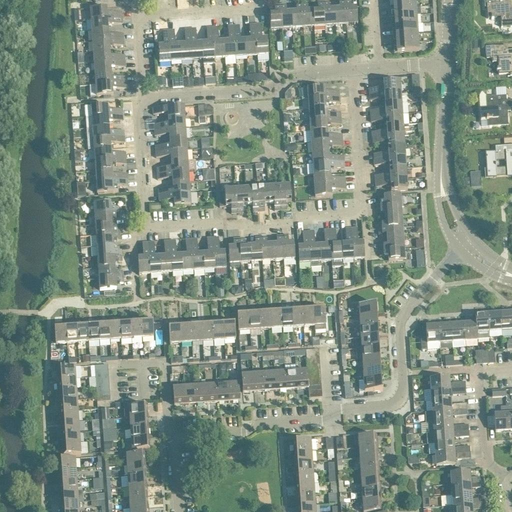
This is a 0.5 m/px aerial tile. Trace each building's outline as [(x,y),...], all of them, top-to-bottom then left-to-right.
[(415,7),(414,0),(389,0),(390,6),(393,6),(394,9),(415,7)] [(511,8),(510,9),(509,0),(483,0),(484,8),(487,8),(487,19),(500,18),(501,28),(511,27),(511,8)] [(351,9),(350,1),(344,2),(346,26),(357,25),(356,8),(351,9)] [(335,26),(346,26),(344,2),(339,2),(339,9),(334,10),(335,26)] [(314,28),(324,27),(323,3),(317,3),(318,11),(313,11),(314,28)] [(329,10),(329,3),(323,3),(324,27),(335,26),(334,10),(329,10)] [(308,12),(307,4),(301,5),(303,29),(314,28),(313,11),(308,12)] [(292,29),(303,29),(301,5),(295,5),(296,12),(291,13),(292,29)] [(270,31),(281,30),(280,6),(274,6),(274,14),(269,14),(270,31)] [(286,13),(286,6),(280,6),(281,30),(292,29),(291,13),(286,13)] [(391,18),(416,16),(415,7),(394,9),(394,12),(391,12),(391,18)] [(107,14),(106,9),(90,10),(91,22),(122,19),(121,13),(107,14)] [(416,16),(391,18),(391,24),(395,24),(395,27),(417,25),(416,16)] [(91,32),(108,31),(108,26),(122,25),(122,19),(91,22),(91,32)] [(246,57),(257,56),(255,25),(249,26),(250,40),(245,41),(246,57)] [(262,40),(261,25),(255,25),(257,56),(268,56),(267,39),(262,40)] [(417,25),(395,27),(395,30),(392,30),(392,36),(417,34),(417,27),(417,25)] [(240,41),(239,26),(233,27),(235,58),(246,57),(245,41),(240,41)] [(225,59),(235,58),(233,27),(227,27),(228,42),(224,42),(225,59)] [(214,65),(214,60),(212,28),(206,29),(207,43),(202,44),(203,60),(203,65),(214,65)] [(219,43),(218,28),(212,28),(214,60),(225,59),(224,42),(219,43)] [(197,44),(196,29),(190,30),(192,61),(203,60),(202,44),(197,44)] [(181,62),(192,61),(190,30),(184,30),(185,45),(180,45),(181,62)] [(108,36),(108,31),(91,32),(92,43),(123,40),(123,35),(108,36)] [(159,63),(170,63),(168,31),(162,32),(163,47),(158,47),(159,63)] [(175,46),(174,31),(168,31),(170,63),(181,62),(180,45),(175,46)] [(418,43),(417,34),(392,36),(393,42),(396,41),(396,45),(418,43)] [(93,53),(109,52),(109,47),(124,46),(123,40),(92,43),(93,53)] [(394,54),(419,53),(418,43),(396,45),(396,48),(393,48),(394,54)] [(511,50),(505,51),(505,46),(485,47),(486,59),(492,58),(492,63),(498,62),(499,75),(510,74),(510,77),(511,76),(511,50)] [(110,57),(109,52),(93,53),(94,64),(125,62),(125,56),(110,57)] [(94,75),(111,74),(110,69),(125,68),(125,62),(94,64),(94,75)] [(111,79),(111,74),(94,75),(95,86),(126,84),(126,78),(111,79)] [(412,76),(413,92),(420,92),(420,91),(419,83),(419,80),(419,76),(412,76)] [(165,78),(157,79),(158,87),(166,86),(165,78)] [(383,89),(369,90),(369,96),(400,94),(400,82),(392,83),(392,78),(383,78),(384,83),(383,83),(383,89)] [(511,83),(502,84),(502,92),(511,92),(511,83)] [(96,97),(113,96),(112,90),(127,89),(126,84),(95,86),(96,97)] [(324,93),(324,88),(307,89),(307,90),(301,90),(302,100),(308,100),(339,98),(339,92),(324,93)] [(511,100),(506,101),(506,96),(494,97),(493,93),(487,94),(487,98),(486,98),(487,109),(480,110),(481,128),(508,126),(507,109),(511,108),(511,100)] [(401,104),(400,94),(369,96),(369,102),(384,101),(385,105),(401,104)] [(339,98),(308,100),(309,111),(325,110),(325,105),(340,104),(339,98)] [(371,117),(402,115),(401,104),(385,105),(385,110),(370,112),(371,117)] [(108,111),(107,106),(85,107),(86,119),(123,117),(122,110),(108,111)] [(208,106),(205,106),(203,106),(203,112),(198,112),(198,117),(213,116),(213,109),(208,106)] [(185,118),(184,107),(152,109),(153,116),(168,115),(168,120),(185,118)] [(325,115),(325,110),(309,111),(309,122),(341,119),(340,114),(325,115)] [(403,126),(402,115),(371,117),(371,123),(386,122),(386,127),(403,126)] [(123,122),(123,117),(86,119),(86,130),(109,129),(108,123),(123,122)] [(154,131),(185,129),(185,118),(168,120),(168,124),(154,125),(154,131)] [(310,133),(327,131),(326,127),(341,125),(341,119),(309,122),(310,133)] [(372,139),(403,137),(403,126),(386,127),(386,132),(372,133),(372,139)] [(109,129),(86,130),(87,141),(124,138),(124,132),(109,133),(109,129)] [(186,140),(185,129),(154,131),(154,137),(169,136),(170,141),(186,140)] [(327,136),(327,131),(310,133),(311,144),(342,141),(342,135),(327,136)] [(404,148),(403,137),(372,139),(372,145),(387,144),(388,149),(404,148)] [(125,144),(124,138),(87,141),(88,152),(94,151),(110,150),(110,145),(125,144)] [(155,153),(187,151),(186,140),(170,141),(170,146),(155,147),(155,153)] [(312,154),(328,153),(328,148),(343,147),(342,141),(311,144),(312,154)] [(511,176),(511,146),(495,148),(495,154),(483,155),(483,156),(485,156),(486,170),(484,170),(485,178),(511,176)] [(374,161),(405,159),(404,148),(388,149),(388,153),(373,154),(374,161)] [(111,154),(110,150),(94,151),(95,162),(126,159),(125,153),(111,154)] [(187,162),(187,151),(155,153),(156,159),(171,158),(171,163),(187,162)] [(329,158),(328,153),(312,154),(312,165),(344,163),(343,157),(329,158)] [(95,173),(112,171),(111,166),(126,165),(126,159),(95,162),(95,173)] [(406,169),(405,159),(374,161),(374,167),(389,166),(389,170),(406,169)] [(171,168),(157,169),(157,175),(188,173),(187,162),(171,163),(171,168)] [(313,176),(330,175),(329,170),(344,169),(344,163),(312,165),(313,176)] [(375,182),(406,180),(406,169),(389,170),(389,175),(375,176),(375,182)] [(112,176),(112,171),(95,173),(96,183),(127,181),(127,175),(112,176)] [(189,183),(188,173),(157,175),(157,181),(172,180),(172,185),(189,183)] [(330,180),(330,175),(313,176),(314,187),(345,184),(345,179),(330,180)] [(481,188),(480,178),(464,179),(466,188),(471,188),(471,189),(481,188)] [(407,191),(406,180),(375,182),(376,188),(390,187),(391,193),(407,191)] [(97,194),(113,193),(113,188),(128,187),(127,181),(96,183),(97,194)] [(158,197),(190,194),(189,183),(172,185),(173,189),(158,190),(158,197)] [(315,198),(331,197),(331,191),(346,190),(345,184),(314,187),(315,198)] [(280,211),(278,187),(268,188),(269,205),(274,204),(274,212),(280,211)] [(280,211),(286,211),(285,204),(291,203),(290,187),(278,187),(280,211)] [(259,213),(264,212),(264,205),(269,205),(268,188),(257,189),(259,213)] [(259,213),(257,189),(246,190),(247,206),(252,206),(253,213),(259,213)] [(224,191),(225,202),(225,208),(231,207),(231,215),(237,214),(235,190),(224,191)] [(237,214),(243,214),(242,207),(247,206),(246,190),(235,190),(237,214)] [(190,206),(190,194),(158,197),(159,202),(174,201),(174,207),(190,206)] [(377,208),(401,207),(400,195),(384,197),(384,202),(377,203),(377,208)] [(110,208),(110,203),(94,204),(94,215),(118,214),(118,208),(110,208)] [(402,217),(401,207),(377,208),(377,214),(385,214),(385,219),(402,217)] [(95,226),(112,225),(111,220),(119,220),(118,214),(94,215),(95,226)] [(378,230),(402,228),(402,217),(385,219),(386,224),(378,224),(378,230)] [(112,230),(112,225),(95,226),(96,237),(120,235),(119,229),(112,230)] [(403,239),(402,228),(378,230),(379,236),(386,235),(387,240),(403,239)] [(342,261),(353,261),(351,229),(345,230),(346,244),(341,245),(342,261)] [(358,244),(357,229),(351,229),(353,261),(364,260),(363,243),(358,244)] [(332,268),(343,267),(342,261),(341,245),(336,245),(335,230),(329,231),(332,262),(332,268)] [(321,263),(332,262),(329,231),(323,231),(324,246),(320,246),(321,263)] [(299,264),(310,264),(308,232),(302,233),(303,247),(298,248),(299,264)] [(315,247),(314,232),(308,232),(310,264),(321,263),(320,246),(315,247)] [(97,248),(113,247),(113,242),(120,241),(120,235),(96,237),(97,248)] [(288,244),(288,236),(282,237),(283,261),(295,260),(294,244),(288,244)] [(273,261),(283,261),(282,237),(276,237),(276,245),(272,245),(273,261)] [(219,253),(218,238),(213,239),(215,270),(226,269),(225,253),(219,253)] [(251,263),(262,262),(260,238),(254,239),(255,246),(250,247),(251,263)] [(267,245),(266,238),(260,238),(262,262),(273,261),(272,245),(267,245)] [(204,271),(215,270),(213,239),(207,239),(208,254),(203,254),(204,271)] [(245,247),(245,239),(239,240),(240,264),(251,263),(250,247),(245,247)] [(380,252),(404,250),(403,239),(387,240),(387,245),(380,246),(380,252)] [(182,272),(193,272),(191,240),(185,241),(186,255),(181,256),(182,272)] [(198,255),(197,240),(191,240),(193,272),(204,271),(203,254),(198,255)] [(229,264),(240,264),(239,240),(233,240),(233,248),(228,248),(229,264)] [(176,256),(175,241),(169,242),(171,273),(182,272),(181,256),(176,256)] [(161,274),(171,273),(169,242),(163,242),(165,257),(160,257),(161,274)] [(139,275),(150,275),(148,243),(142,244),(143,259),(138,259),(139,275)] [(155,258),(154,243),(148,243),(150,275),(161,274),(160,257),(155,258)] [(113,252),(113,247),(97,248),(97,258),(121,257),(121,251),(113,252)] [(405,261),(404,250),(380,252),(380,257),(388,257),(388,262),(405,261)] [(98,269),(114,268),(114,263),(122,263),(121,257),(97,258),(98,269)] [(115,273),(114,268),(98,269),(99,280),(123,278),(122,273),(115,273)] [(350,286),(350,277),(339,277),(339,286),(350,286)] [(100,291),(116,290),(116,285),(123,284),(123,278),(99,280),(100,291)] [(155,295),(162,295),(161,286),(154,287),(155,295)] [(359,318),(377,316),(376,306),(376,305),(358,306),(359,316),(359,318)] [(303,328),(314,327),(313,309),(302,310),(303,328)] [(314,327),(325,326),(324,309),(313,309),(314,327)] [(293,328),(303,328),(302,310),(291,311),(293,328)] [(282,329),(293,328),(291,311),(281,312),(282,329)] [(260,331),(271,330),(270,312),(259,313),(260,331)] [(271,330),(282,329),(281,312),(270,312),(271,330)] [(249,331),(260,331),(259,313),(248,314),(249,331)] [(501,332),(511,330),(511,316),(511,313),(499,314),(501,332)] [(238,332),(249,331),(248,314),(237,315),(238,325),(238,332)] [(488,332),(501,332),(499,314),(487,315),(488,332)] [(476,333),(476,340),(489,339),(488,332),(487,315),(475,316),(475,324),(476,333)] [(377,328),(377,316),(359,318),(360,328),(360,329),(377,328)] [(131,339),(142,339),(141,321),(130,322),(131,339)] [(151,321),(141,321),(142,339),(143,339),(153,338),(152,324),(152,323),(152,321),(151,321)] [(120,340),(131,339),(130,322),(119,323),(120,340)] [(99,342),(110,341),(108,323),(98,324),(99,342)] [(110,341),(120,340),(119,323),(108,323),(110,341)] [(224,341),(235,340),(234,323),(223,324),(224,341)] [(88,343),(99,342),(98,324),(87,325),(88,343)] [(202,343),(213,342),(212,324),(201,325),(202,343)] [(213,342),(224,341),(223,324),(212,324),(213,342)] [(476,333),(475,324),(463,325),(464,342),(477,341),(476,340),(476,333)] [(55,327),(55,325),(54,325),(55,345),(67,344),(65,326),(55,327)] [(67,344),(77,343),(76,325),(65,326),(67,344)] [(77,343),(88,343),(87,325),(76,325),(77,343)] [(192,343),(202,343),(201,325),(190,326),(192,343)] [(464,342),(463,325),(451,326),(452,343),(453,349),(465,348),(464,342)] [(181,344),(192,343),(190,326),(180,327),(181,344)] [(439,344),(452,343),(451,326),(438,327),(439,344)] [(170,345),(181,344),(180,327),(168,327),(170,345)] [(420,337),(421,351),(440,350),(439,344),(438,327),(426,327),(426,337),(420,337)] [(361,339),(378,338),(377,328),(360,329),(361,339)] [(361,350),(379,349),(378,338),(361,339),(361,350)] [(379,360),(379,349),(361,350),(357,350),(357,355),(362,355),(362,361),(379,360)] [(363,372),(380,370),(379,360),(362,361),(363,372)] [(80,379),(80,368),(54,370),(57,370),(58,381),(75,379),(80,379)] [(364,382),(381,381),(380,370),(363,372),(364,382)] [(297,389),(308,389),(308,387),(307,381),(307,375),(307,371),(295,372),(297,389)] [(286,390),(297,389),(295,372),(285,373),(286,390)] [(275,391),(286,390),(285,373),(274,374),(275,391)] [(254,393),(264,392),(263,374),(252,375),(254,393)] [(264,392),(275,391),(274,374),(263,374),(264,392)] [(242,393),(254,393),(252,375),(241,376),(242,393)] [(59,391),(76,390),(75,379),(58,381),(59,391)] [(227,385),(228,402),(239,402),(238,384),(238,379),(233,379),(233,385),(227,385)] [(449,384),(449,379),(430,380),(430,391),(465,389),(465,383),(449,384)] [(381,391),(381,381),(364,382),(359,383),(360,394),(367,393),(373,393),(382,392),(382,391),(381,391)] [(217,403),(228,402),(227,385),(216,386),(217,403)] [(196,405),(207,404),(205,386),(195,387),(196,405)] [(207,404),(217,403),(216,386),(205,386),(207,404)] [(185,405),(196,405),(195,387),(184,388),(185,405)] [(174,406),(185,405),(184,388),(173,389),(174,406)] [(465,389),(430,391),(431,402),(450,401),(450,396),(466,395),(465,389)] [(59,402),(77,401),(76,390),(59,391),(59,402)] [(493,407),(492,398),(506,397),(505,391),(485,392),(486,407),(493,407)] [(60,413),(78,412),(77,401),(59,402),(60,413)] [(451,405),(450,401),(431,402),(432,413),(467,410),(467,404),(451,405)] [(124,419),(129,419),(147,418),(146,407),(137,407),(136,403),(123,404),(124,419)] [(501,415),(494,416),(495,433),(508,432),(506,408),(501,408),(501,415)] [(102,421),(110,421),(109,409),(101,410),(102,421)] [(433,424),(452,422),(452,418),(467,417),(467,410),(432,413),(433,424)] [(61,424),(78,422),(78,412),(60,413),(61,424)] [(130,430),(147,429),(147,418),(129,419),(130,430)] [(62,435),(79,433),(78,422),(61,424),(62,435)] [(452,427),(452,422),(433,424),(428,424),(428,434),(433,434),(468,432),(468,426),(452,427)] [(131,441),(148,439),(147,429),(130,430),(131,441)] [(468,432),(433,434),(426,435),(427,446),(434,445),(453,444),(453,439),(469,438),(468,432)] [(62,445),(80,444),(79,433),(62,435),(62,445)] [(358,449),(376,448),(375,437),(378,437),(378,436),(358,438),(358,449)] [(131,452),(149,451),(148,439),(131,441),(131,452)] [(294,454),(311,453),(311,452),(316,451),(315,439),(307,439),(307,441),(293,442),(294,454)] [(61,457),(73,456),(81,455),(80,444),(62,445),(63,456),(61,456),(61,457)] [(454,448),(453,444),(434,445),(435,456),(470,453),(470,447),(454,448)] [(359,460),(377,459),(376,448),(358,449),(359,460)] [(294,465),(312,463),(311,453),(294,454),(294,465)] [(436,467),(455,466),(454,461),(470,460),(470,453),(435,456),(436,467)] [(126,467),(144,466),(143,455),(126,456),(126,467)] [(76,471),(75,459),(55,461),(55,462),(57,461),(58,472),(76,471)] [(360,471),(377,470),(377,459),(359,460),(360,471)] [(295,476),(313,474),(312,463),(294,465),(295,476)] [(127,478),(145,477),(144,466),(126,467),(127,478)] [(361,482),(378,481),(377,470),(360,471),(361,482)] [(59,483),(77,481),(76,471),(58,472),(59,483)] [(470,479),(469,473),(450,474),(451,485),(480,483),(479,478),(470,479)] [(296,486),(313,485),(313,474),(295,476),(296,486)] [(128,489),(146,487),(145,477),(127,478),(128,489)] [(60,493),(77,492),(77,481),(59,483),(60,493)] [(361,493),(379,491),(378,481),(361,482),(361,493)] [(452,496),(471,495),(471,490),(480,489),(480,483),(451,485),(452,496)] [(297,497),(314,496),(313,485),(296,486),(297,497)] [(129,499),(146,498),(146,487),(128,489),(129,499)] [(362,503),(380,502),(379,491),(361,493),(362,503)] [(82,492),(77,492),(60,493),(60,504),(78,503),(83,503),(82,492)] [(471,500),(471,495),(452,496),(446,497),(446,507),(453,507),(481,505),(481,499),(471,500)] [(297,508),(315,507),(314,496),(297,497),(297,508)] [(130,510),(147,509),(146,498),(129,499),(130,510)] [(380,511),(380,502),(362,503),(362,511),(380,511)] [(60,511),(78,511),(78,503),(60,504),(60,511)]
